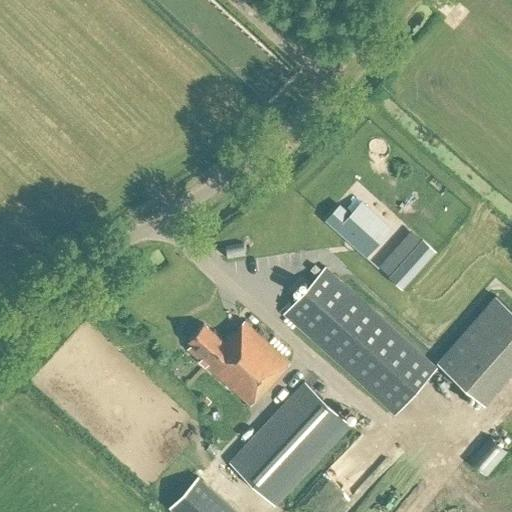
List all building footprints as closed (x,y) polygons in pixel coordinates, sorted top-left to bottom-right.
[(337,214),(325,227),(363,263),(388,236),(360,210),(348,224),(337,214)] [(403,288),(436,250),(422,237),(388,275),(403,288)] [(395,414),(437,368),(325,266),(283,313),(395,414)] [(485,404),(511,372),(511,309),(495,294),(436,362),(485,404)] [(290,362),(243,320),(223,341),(204,323),(188,341),(191,343),(186,348),(251,406),(290,362)] [(275,505),(351,424),(305,382),(230,462),(275,505)] [(494,472),(510,445),(492,434),(476,461),(494,472)] [(235,511),(197,476),(170,505),(177,511),(235,511)] [(311,491),(298,504),(306,511),(334,511),(349,498),(334,483),(319,498),(311,491)]
